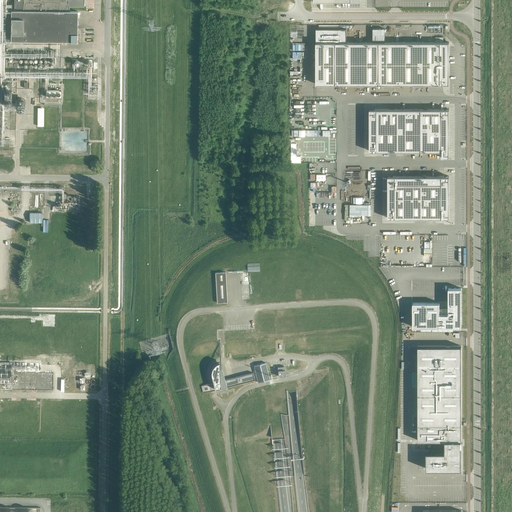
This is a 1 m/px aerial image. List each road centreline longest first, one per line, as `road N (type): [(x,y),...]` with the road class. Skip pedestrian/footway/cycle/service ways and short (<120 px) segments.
road 1 (trunk): [(303,511),(283,301),(279,0)]
road 2 (trunk): [(267,0),(270,302),(285,511)]
road 3 (unclassified): [(103,511),(109,0)]
road 4 (unclassified): [(476,511),(476,227)]
road 5 (unclassified): [(476,227),(346,229),(341,163)]
road 6 (unclassified): [(475,16),(312,16)]
road 7 (unclassified): [(475,164),(341,163)]
road 8 (unclassified): [(475,98),(342,98)]
